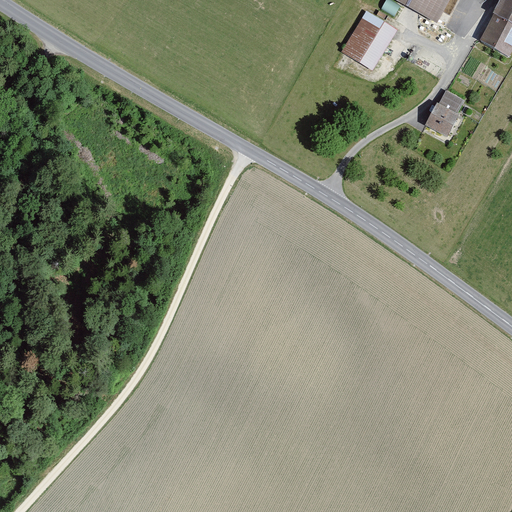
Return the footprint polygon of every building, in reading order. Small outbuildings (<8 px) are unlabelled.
[(451,0),(396,0),(439,23),(451,0)] [(511,0),(508,0),(498,19),(511,26),(511,0)] [(511,58),(511,57),(511,26),(498,19),(485,44),(511,58)] [(369,20),(349,55),(374,69),(394,34),(369,20)] [(448,96),(431,128),(447,136),(464,104),(448,96)]
